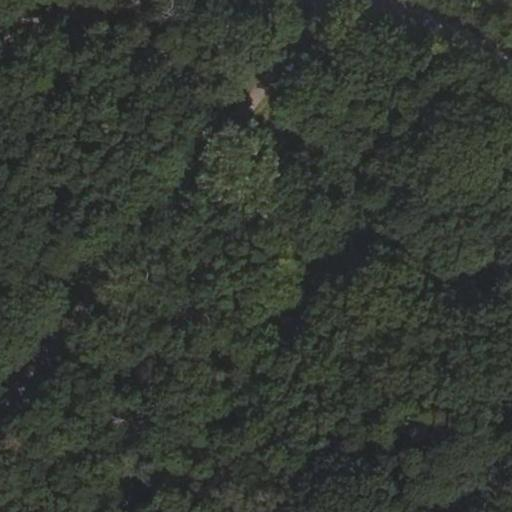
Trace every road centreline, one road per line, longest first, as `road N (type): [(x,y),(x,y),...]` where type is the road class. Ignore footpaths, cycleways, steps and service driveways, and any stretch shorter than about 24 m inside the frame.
road 1 (track): [(0,410),(318,15),(313,0)]
road 2 (track): [(0,34),(195,0)]
road 3 (track): [(355,0),(511,68)]
